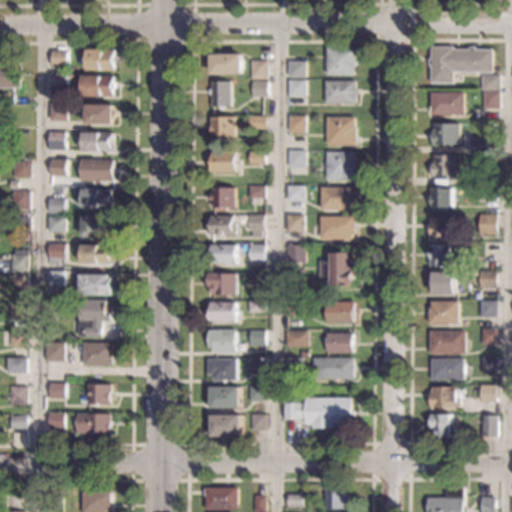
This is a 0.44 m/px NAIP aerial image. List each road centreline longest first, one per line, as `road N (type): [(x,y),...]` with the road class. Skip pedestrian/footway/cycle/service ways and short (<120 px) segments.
road 1 (residential): [(390,511),(399,0)]
road 2 (residential): [(511,465),(0,468)]
road 3 (tertiary): [(163,511),(162,0)]
road 4 (residential): [(511,21),(0,22)]
